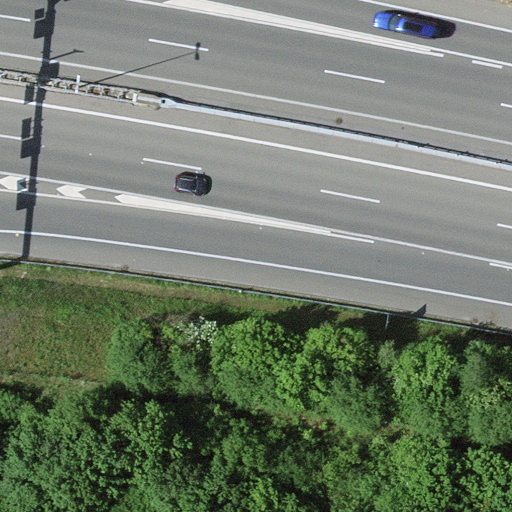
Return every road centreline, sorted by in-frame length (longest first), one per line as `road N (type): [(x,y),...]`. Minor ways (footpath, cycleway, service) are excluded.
road 1 (motorway): [(435,91),(0,16)]
road 2 (motorway): [(0,135),(378,201)]
road 3 (motorway): [(0,195),(378,201)]
road 4 (motorway): [(435,91),(172,0)]
road 5 (motorway): [(378,201),(511,228)]
